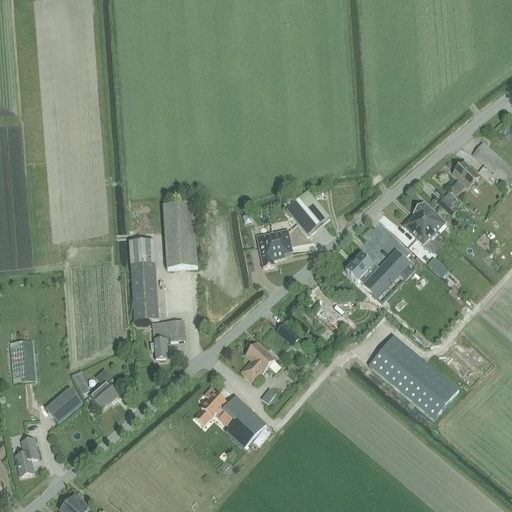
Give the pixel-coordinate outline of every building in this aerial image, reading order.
[(511,187),(511,185),(511,169),(483,145),(473,157),(506,185),(507,183),(511,187)] [(453,176),(469,191),(480,179),(464,164),(453,176)] [(330,220),(308,194),(286,213),(308,239),(330,220)] [(444,200),(438,205),(446,212),(451,206),(444,200)] [(427,222),(438,233),(446,225),(424,204),(413,216),(424,225),(427,222)] [(194,206),(164,208),(168,271),(198,269),(194,206)] [(414,217),(403,228),(423,248),(438,233),(427,222),(424,225),(414,217)] [(293,257),(288,232),(273,236),(278,262),(286,260),(285,258),(293,257)] [(273,236),(257,239),(263,270),(275,268),(275,267),(274,267),(273,263),(278,262),(273,236)] [(159,322),(155,266),(154,242),(130,244),(135,323),(159,322)] [(359,259),(346,273),(358,284),(359,282),(364,287),(368,283),(380,294),(409,264),(397,252),(379,270),(368,258),(363,263),(359,259)] [(438,270),(442,266),(432,257),(428,262),(438,270)] [(167,344),(171,344),(185,343),(183,323),(153,326),(154,345),(151,345),(151,353),(155,353),(155,361),(168,360),(167,344)] [(283,327),(278,333),(293,347),(299,340),(283,327)] [(459,392),(395,338),(369,368),(433,422),(459,392)] [(35,383),(32,343),(10,345),(13,384),(35,383)] [(252,363),(242,374),(253,384),(263,373),(264,374),(275,362),(257,345),(246,358),(252,363)] [(451,357),(454,362),(460,358),(457,353),(451,357)] [(96,380),(103,387),(90,399),(100,411),(110,402),(111,403),(118,397),(108,386),(113,381),(105,372),(96,380)] [(17,418),(38,418),(38,388),(16,389),(17,418)] [(46,411),(59,426),(83,405),(70,390),(46,411)] [(203,412),(195,420),(204,429),(211,421),(212,421),(227,405),(211,390),(204,397),(207,400),(204,404),(206,406),(201,411),(202,412),(203,412)] [(236,399),(223,413),(235,424),(226,434),(245,451),(267,427),(236,399)] [(34,476),(31,463),(39,461),(34,441),(22,444),(25,456),(16,458),(21,479),(34,476)] [(69,506),(63,511),(90,511),(89,511),(84,507),(85,505),(75,496),(67,504),(69,506)]
